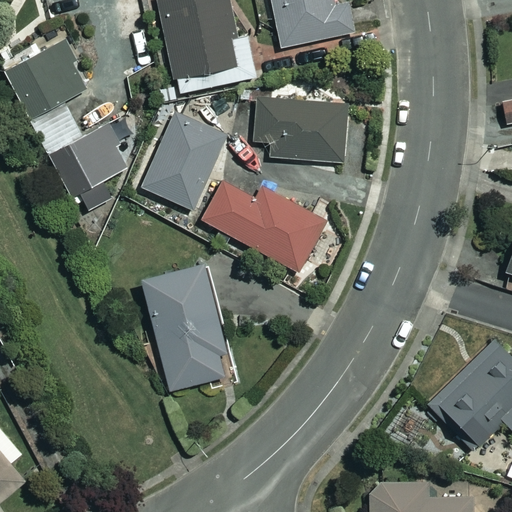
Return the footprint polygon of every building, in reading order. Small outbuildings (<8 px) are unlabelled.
[(234,39),(225,0),(155,0),(176,95),(255,77),(246,36),(234,39)] [(348,33),(340,0),(270,0),(281,48),(348,33)] [(28,119),(85,92),(72,63),(76,60),(67,40),(5,69),(28,119)] [(511,98),(501,101),(506,127),(511,126),(511,98)] [(346,106),(256,99),(252,142),(270,144),(269,158),(342,164),(346,106)] [(224,137),(174,115),(141,188),(191,211),(224,137)] [(106,182),(125,172),(103,129),(49,157),(71,198),(79,194),(88,211),(114,197),(106,182)] [(256,200),(223,182),(202,220),(300,275),(329,223),(264,186),(256,200)] [(231,375),(202,265),(141,281),(169,391),(231,375)] [(511,362),(489,341),(432,402),(479,446),(502,421),(511,430),(511,362)] [(0,405),(3,403),(0,399),(0,502),(26,481),(10,461),(20,453),(0,429),(0,405)] [(475,511),(475,506),(485,506),(485,485),(445,485),(445,494),(430,495),(430,482),(369,483),(369,511),(475,511)]
